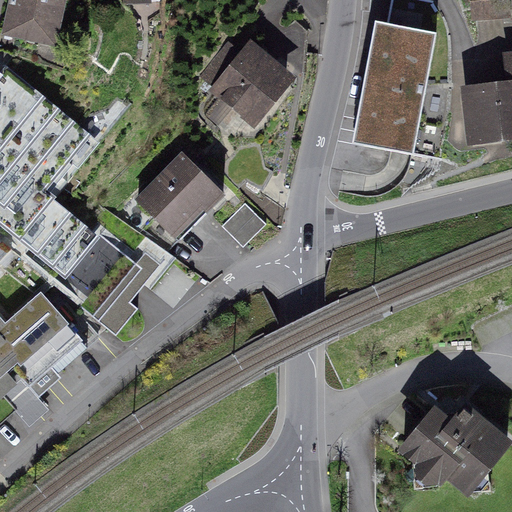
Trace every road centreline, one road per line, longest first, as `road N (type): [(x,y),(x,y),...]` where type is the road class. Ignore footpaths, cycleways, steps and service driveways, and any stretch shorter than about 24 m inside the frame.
road 1 (residential): [(301,261),(243,273),(0,482)]
road 2 (residential): [(305,230),(345,0)]
road 3 (residential): [(511,369),(429,368),(335,413),(303,416)]
road 4 (residential): [(305,230),(375,224),(511,191)]
road 5 (residential): [(303,416),(301,261)]
